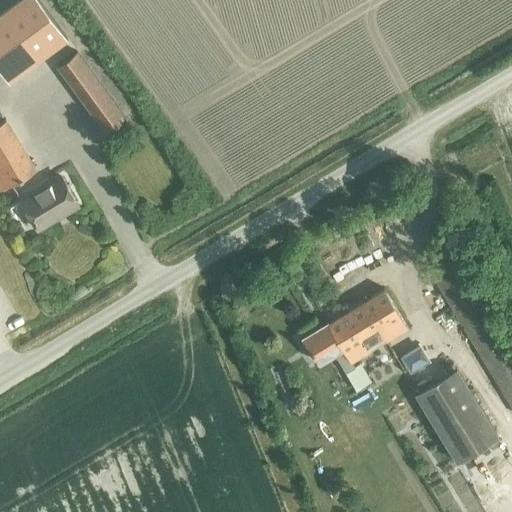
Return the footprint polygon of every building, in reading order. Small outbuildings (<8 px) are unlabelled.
[(16,0),(0,12),(0,67),(9,80),(68,38),(40,0),(16,0)] [(56,65),(104,130),(124,115),(77,50),(56,65)] [(0,120),(0,188),(34,168),(5,118),(0,120)] [(20,200),(36,228),(77,203),(61,175),(20,200)] [(424,262),(511,406),(511,344),(452,246),(424,262)] [(354,366),(351,360),(407,326),(383,287),(302,336),(317,361),(333,351),(356,389),(370,380),(359,362),(354,366)] [(412,388),(456,461),(500,434),(456,362),(412,388)]
